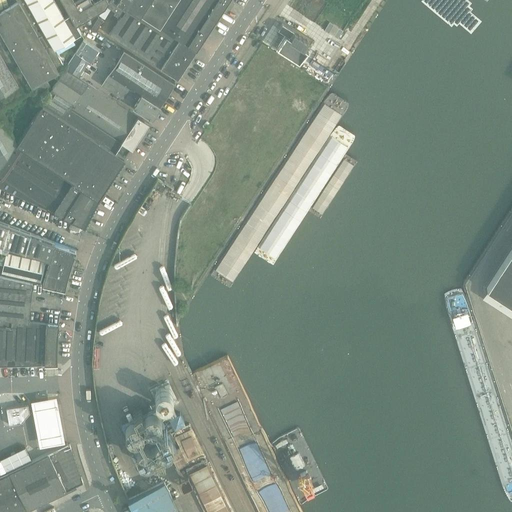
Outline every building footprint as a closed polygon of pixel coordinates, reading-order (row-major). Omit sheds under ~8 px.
[(54,48),(26,0),(17,0),(18,2),(0,12),(0,29),(41,101),(51,87),(46,78),(60,71),(64,63),(55,48),(54,48)] [(64,17),(54,0),(26,0),(54,48),(55,48),(81,33),(70,13),(64,17)] [(62,0),(64,3),(76,23),(104,7),(106,4),(108,0),(62,0)] [(197,49),(160,25),(121,0),(108,0),(106,4),(121,14),(109,33),(178,78),(197,49)] [(197,49),(228,0),(121,0),(160,25),(197,49)] [(98,17),(91,29),(96,32),(103,20),(98,17)] [(286,35),(277,48),(299,62),(308,49),(303,45),(307,40),(294,32),(282,24),(278,30),(286,35)] [(0,107),(33,88),(0,32),(0,167),(17,141),(0,111),(0,107)] [(124,49),(101,84),(152,117),(175,82),(124,49)] [(76,52),(65,69),(78,78),(90,60),(76,52)] [(78,78),(65,69),(42,103),(115,151),(121,142),(132,148),(148,123),(78,78)] [(99,198),(125,158),(115,151),(42,103),(17,141),(0,167),(0,188),(1,189),(85,227),(99,198)] [(49,260),(42,285),(65,290),(67,281),(69,273),(71,265),(73,258),(76,250),(0,222),(0,263),(3,264),(1,272),(41,282),(46,261),(45,261),(46,259),(49,260)] [(511,305),(511,249),(487,289),(511,305)] [(0,318),(29,322),(33,283),(0,275),(0,318)] [(59,325),(46,324),(29,322),(0,318),(0,365),(23,365),(57,364),(57,355),(58,334),(59,325)] [(511,413),(511,373),(509,362),(495,366),(509,415),(511,413)] [(123,434),(134,464),(185,464),(206,456),(204,456),(192,422),(186,424),(182,412),(177,412),(173,402),(173,393),(172,388),(157,388),(157,400),(159,405),(143,411),(142,407),(135,410),(135,416),(122,421),(123,424),(123,434)] [(56,397),(31,402),(39,447),(64,443),(56,397)] [(11,408),(13,419),(30,416),(28,405),(11,408)] [(68,444),(10,472),(0,477),(0,511),(20,511),(83,482),(81,478),(70,449),(71,449),(70,444),(68,445),(68,444)] [(178,511),(164,481),(128,498),(134,511),(178,511)]
